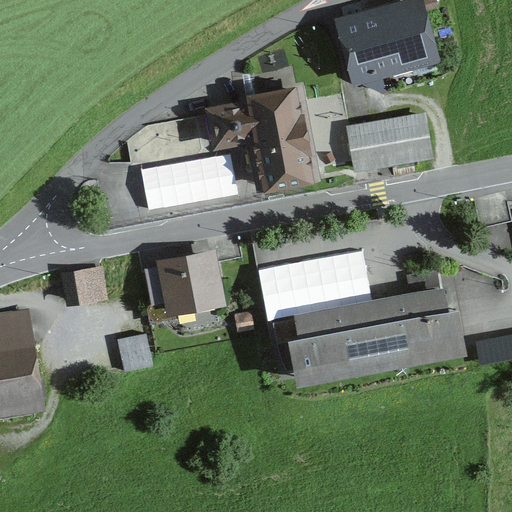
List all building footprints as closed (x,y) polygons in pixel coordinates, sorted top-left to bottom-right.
[(400,0),(343,16),(361,82),(450,58),(434,0),(400,0)] [(322,182),(305,85),(247,97),(247,101),(205,108),(213,152),(253,144),(262,194),(322,182)] [(427,112),(347,126),(354,173),(435,160),(427,112)] [(511,191),(482,199),(488,223),(511,216),(511,191)] [(225,243),(165,256),(176,310),(236,297),(225,243)] [(75,304),(116,297),(111,265),(70,271),(75,304)] [(273,324),(277,346),(288,342),(296,388),(468,358),(459,312),(449,313),(445,288),(294,316),(295,319),(273,324)] [(0,418),(46,412),(29,308),(0,314),(0,418)] [(155,330),(123,337),(130,369),(162,363),(155,330)] [(511,358),(511,333),(480,336),(481,361),(511,358)]
